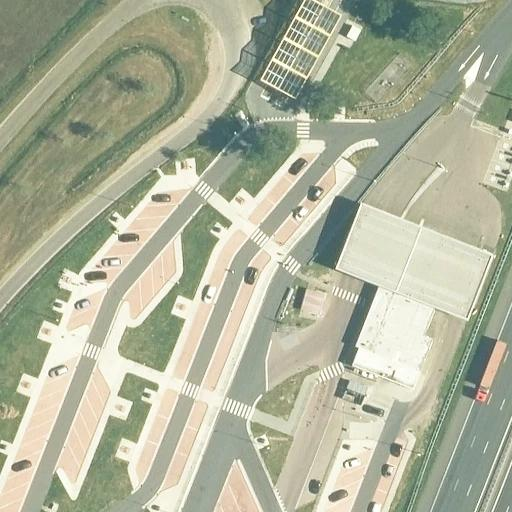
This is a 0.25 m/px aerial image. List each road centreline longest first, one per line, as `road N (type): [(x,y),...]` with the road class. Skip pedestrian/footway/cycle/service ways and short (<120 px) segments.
road 1 (unclassified): [(0,300),(78,221),(216,108),(235,71),(236,43),(213,0)]
road 2 (unclassified): [(0,139),(137,0)]
road 3 (motorway): [(511,363),(454,511)]
